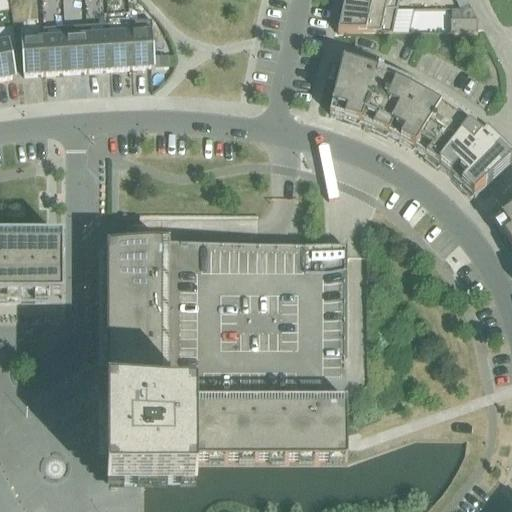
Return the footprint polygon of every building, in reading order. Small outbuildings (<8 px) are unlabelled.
[(344,0),(342,12),(397,12),(399,0),(344,0)] [(461,0),(455,3),(460,13),(469,8),(465,0),(461,0)] [(397,12),(342,12),(337,36),(392,36),(397,12)] [(450,23),(450,36),(477,36),(477,23),(450,23)] [(86,29),(64,30),(67,77),(89,75),(86,29)] [(87,29),(86,29),(89,75),(111,74),(109,37),(88,38),(87,29)] [(43,41),(45,78),(67,77),(64,30),(43,32),(43,41)] [(153,34),(130,36),(133,73),(155,71),(153,34)] [(130,36),(109,37),(111,74),(133,73),(130,36)] [(43,41),(21,42),(23,79),(45,78),(43,41)] [(9,44),(0,45),(0,83),(16,81),(9,44)] [(158,59),(159,71),(169,70),(168,58),(158,59)] [(343,65),(337,87),(334,100),(329,117),(359,127),(387,139),(414,153),(439,170),(450,180),(473,202),(486,189),(487,189),(511,165),(511,164),(486,139),(472,128),(442,107),(411,90),(378,76),(343,65)] [(511,211),(508,215),(494,226),(511,252),(511,253),(511,211)] [(0,302),(62,303),(62,243),(0,242),(0,302)] [(344,251),(170,251),(127,251),(107,251),(107,464),(344,464),(344,251)]
